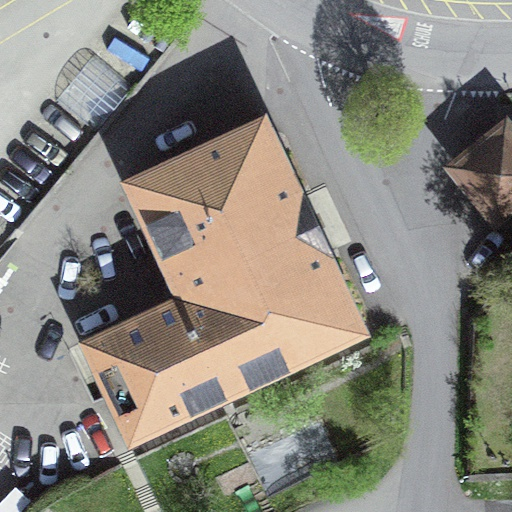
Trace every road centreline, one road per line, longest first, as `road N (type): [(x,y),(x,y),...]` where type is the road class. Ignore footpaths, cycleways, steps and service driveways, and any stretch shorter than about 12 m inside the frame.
road 1 (residential): [(410,251),(436,341),(423,511)]
road 2 (residential): [(319,15),(321,71),(335,116),(410,251)]
road 3 (residential): [(459,57),(410,251)]
road 4 (tertiary): [(459,57),(319,15)]
